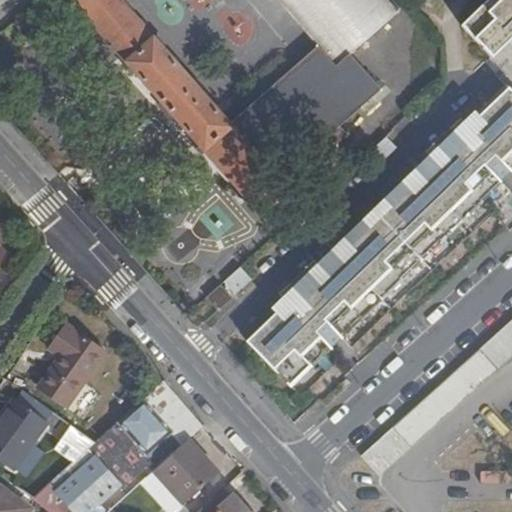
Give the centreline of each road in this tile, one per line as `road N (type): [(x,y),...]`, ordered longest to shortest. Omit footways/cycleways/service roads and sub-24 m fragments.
road 1 (residential): [(289,477),(72,239)]
road 2 (residential): [(289,477),(511,274)]
road 3 (residential): [(0,340),(72,239)]
